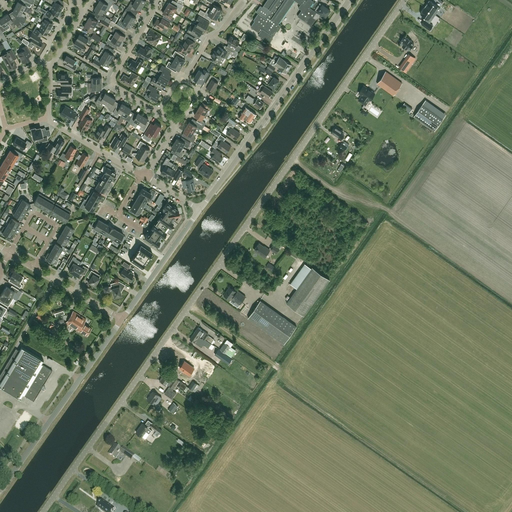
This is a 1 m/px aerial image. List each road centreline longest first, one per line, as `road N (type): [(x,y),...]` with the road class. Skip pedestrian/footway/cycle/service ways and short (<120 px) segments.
road 1 (tertiary): [(42,511),(404,0)]
road 2 (residential): [(198,208),(347,0)]
road 3 (residential): [(0,489),(123,319)]
road 4 (residential): [(158,112),(113,79),(159,0)]
road 5 (residential): [(123,319),(198,208)]
